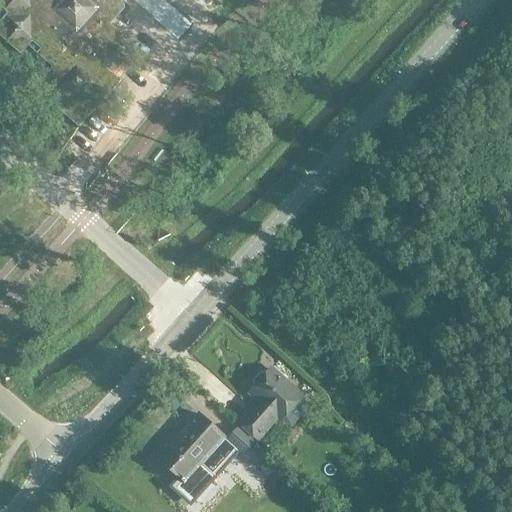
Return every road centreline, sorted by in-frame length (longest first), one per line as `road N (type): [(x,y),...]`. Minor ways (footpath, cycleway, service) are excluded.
road 1 (tertiary): [(195,324),(481,0)]
road 2 (unclassified): [(195,324),(0,147)]
road 3 (tertiary): [(20,511),(195,324)]
